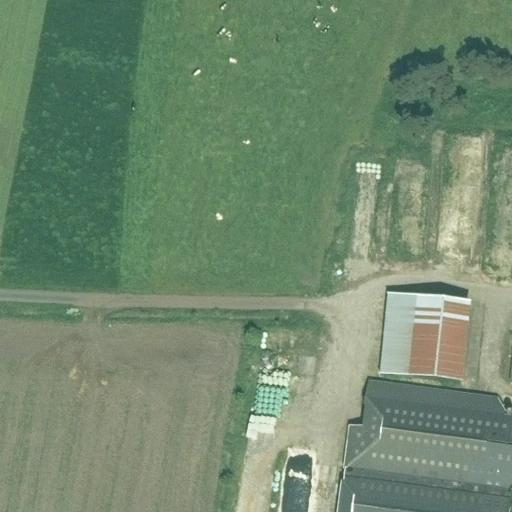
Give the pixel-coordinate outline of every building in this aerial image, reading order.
[(406,162),(406,217),(425,217),(426,162),(406,162)] [(511,246),(499,246),(499,268),(511,267),(511,246)] [(386,289),(386,369),(467,369),(468,289),(386,289)] [(349,428),(343,471),(346,471),(511,492),(511,419),(506,419),(366,401),(363,430),(349,428)] [(511,502),(345,480),(344,484),(342,484),(338,511),(510,511),(511,502)]
